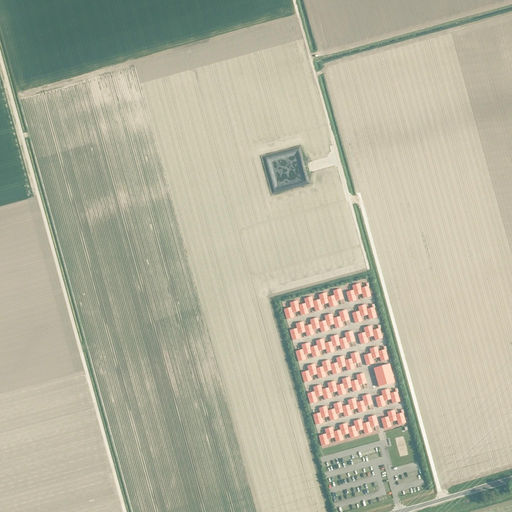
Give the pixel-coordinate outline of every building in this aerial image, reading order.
[(355,284),(357,290),(361,289),(361,291),(365,290),(364,286),(360,287),(359,283),(355,284)] [(361,289),(357,290),(358,294),(362,293),(363,297),(367,296),(365,290),(361,291),(361,289)] [(325,292),(322,293),(324,299),(327,298),(328,300),(331,299),(330,295),(327,296),(325,292)] [(317,303),(316,299),(312,300),(311,296),(307,297),(309,303),(313,302),(313,304),(317,303)] [(329,307),(333,305),(331,299),(328,300),(327,298),(324,299),(324,303),(328,302),(329,307)] [(297,300),(293,301),(295,307),(298,306),(299,308),(302,307),(301,303),(298,304),(297,300)] [(313,302),(309,303),(310,307),(314,306),(315,310),(319,309),(317,303),(313,304),(313,302)] [(361,305),(363,311),(366,310),(367,312),(370,311),(370,307),(366,308),(365,304),(361,305)] [(295,307),(296,311),(299,310),(301,314),(304,313),(302,307),(299,308),(298,306),(295,307)] [(372,317),(370,311),(367,312),(366,310),(363,311),(364,315),(367,314),(369,318),(372,317)] [(333,321),(337,320),(336,316),(332,317),(331,313),(327,314),(329,320),(333,319),(333,321)] [(319,325),(323,324),(322,320),(318,321),(317,317),(313,318),(315,324),(319,323),(319,325)] [(335,328),(339,327),(337,320),(333,321),(333,319),(329,320),(330,324),(334,323),(335,328)] [(305,329),(308,328),(307,324),(304,325),(302,321),(299,322),(301,328),(304,327),(305,329)] [(321,332),(324,331),(323,324),(319,325),(319,323),(315,324),(316,328),(319,327),(321,332)] [(370,325),(367,326),(369,332),(372,331),(373,333),(376,332),(375,328),(372,329),(370,325)] [(301,328),(302,332),(305,331),(306,335),(310,334),(308,328),(305,329),(304,327),(301,328)] [(372,331),(369,332),(370,336),(373,335),(374,339),(378,338),(376,332),(373,333),(372,331)] [(339,342),(343,341),(342,338),(338,339),(337,334),(333,335),(335,342),(339,341),(339,342)] [(328,345),(327,342),(324,342),(323,338),(319,339),(321,345),(324,345),(325,346),(328,345)] [(341,349),(345,348),(343,341),(339,342),(339,341),(335,342),(336,345),(340,344),(341,349)] [(305,343),(306,349),(310,348),(310,350),(314,349),(313,345),(309,346),(308,342),(305,343)] [(327,353),(330,352),(328,345),(325,346),(324,345),(321,345),(322,349),(325,348),(327,353)] [(373,347),(374,353),(378,352),(378,354),(382,353),(381,349),(378,350),(376,346),(373,347)] [(312,357),(316,356),(314,349),(310,350),(310,348),(306,349),(307,353),(311,352),(312,357)] [(384,360),(382,353),(378,354),(378,352),(374,353),(375,357),(379,356),(380,361),(384,360)] [(348,362),(348,359),(344,360),(343,355),(339,356),(341,363),(344,362),(345,363),(348,362)] [(334,366),(333,363),(330,364),(328,359),(325,360),(327,367),(330,366),(331,367),(334,366)] [(341,363),(342,366),(345,365),(347,370),(350,369),(348,362),(345,363),(344,362),(341,363)] [(314,363),(310,364),(312,371),(316,370),(316,371),(320,370),(319,367),(315,368),(314,363)] [(389,363),(373,367),(378,386),(394,382),(389,363)] [(332,374),(336,373),(334,366),(331,367),(330,366),(327,367),(327,370),(331,369),(332,374)] [(312,371),(313,374),(317,373),(318,378),(322,377),(320,370),(316,371),(316,370),(312,371)] [(348,376),(345,377),(347,384),(350,383),(351,384),(354,383),(353,380),(350,381),(348,376)] [(334,380),(330,381),(332,388),(336,387),(336,388),(340,387),(339,384),(335,385),(334,380)] [(352,391),(356,390),(354,383),(351,384),(350,383),(347,384),(348,387),(351,386),(352,391)] [(320,384),(316,385),(318,392),(322,391),(322,392),(326,391),(325,388),(321,389),(320,384)] [(336,387),(332,388),(333,391),(337,390),(338,395),(342,394),(340,387),(336,388),(336,387)] [(394,395),(393,392),(389,393),(388,388),(384,389),(386,396),(390,395),(390,396),(394,395)] [(324,399),(327,398),(326,391),(322,392),(322,391),(318,392),(319,395),(322,394),(324,399)] [(390,395),(386,396),(387,399),(391,398),(392,403),(395,402),(394,395),(390,396),(390,395)] [(360,404),(359,401),(356,402),(354,397),(351,398),(352,405),(356,404),(356,405),(360,404)] [(336,402),(338,409),(342,408),(342,409),(346,408),(345,405),(341,406),(340,401),(336,402)] [(356,404),(352,405),(353,408),(357,407),(358,412),(362,411),(360,404),(356,405),(356,404)] [(326,405),(322,406),(324,413),(327,412),(328,413),(331,412),(330,409),(327,410),(326,405)] [(348,415),(346,408),(342,409),(342,408),(338,409),(339,412),(343,411),(344,416),(348,415)] [(399,416),(398,413),(395,414),(394,409),(390,410),(392,416),(392,417),(395,416),(396,417),(399,416)] [(324,413),(325,416),(328,415),(330,420),(333,419),(331,412),(328,413),(327,412),(324,413)] [(398,424),(401,423),(399,416),(396,417),(395,416),(392,417),(393,420),(396,419),(398,424)] [(360,418),(356,419),(358,426),(362,425),(362,426),(366,425),(365,422),(361,423),(360,418)] [(351,429),(351,426),(347,427),(346,422),(342,423),(344,430),(347,429),(348,430),(351,429)] [(362,425),(358,426),(359,429),(363,428),(364,433),(368,432),(366,425),(362,426),(362,425)] [(337,433),(336,430),(333,431),(331,426),(328,427),(330,434),(333,433),(334,434),(337,433)] [(347,429),(344,430),(345,433),(348,432),(350,437),(353,436),(351,429),(348,430),(347,429)] [(333,433),(330,434),(330,437),(334,436),(335,441),(339,440),(337,433),(334,434),(333,433)]
